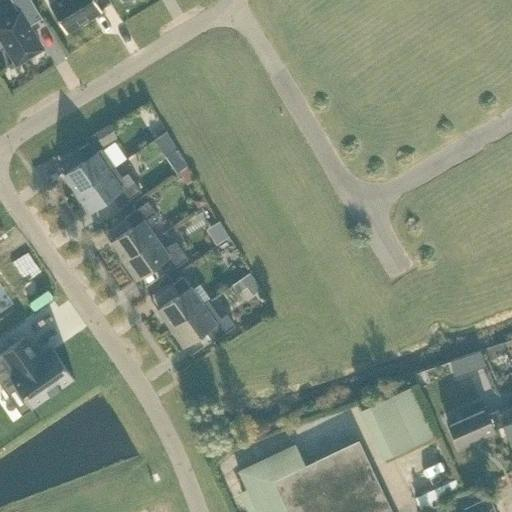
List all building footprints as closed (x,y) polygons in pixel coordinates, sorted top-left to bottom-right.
[(0,37),(16,63),(41,48),(28,26),(42,18),(30,0),(10,0),(18,13),(0,23),(0,37)] [(93,0),(60,0),(49,7),(66,33),(100,11),(93,0)] [(109,124),(94,133),(102,147),(117,138),(109,124)] [(164,132),(153,140),(165,157),(176,149),(164,132)] [(76,193),(114,167),(101,149),(95,153),(88,142),(78,150),(85,160),(64,175),(76,193)] [(118,207),(140,191),(132,180),(126,184),(114,167),(76,193),(90,212),(111,197),(118,207)] [(110,242),(124,261),(156,239),(148,228),(158,217),(147,201),(125,217),(132,227),(110,242)] [(163,249),(156,239),(124,261),(136,279),(158,263),(165,274),(187,258),(176,241),(163,249)] [(249,273),(232,285),(238,294),(246,288),(252,296),(260,290),(249,273)] [(0,275),(0,327),(25,311),(0,275)] [(158,309),(170,327),(208,301),(208,300),(202,305),(182,276),(172,284),(179,294),(158,309)] [(208,301),(170,327),(183,346),(205,331),(212,341),(234,325),(226,314),(220,318),(208,301)] [(11,380),(31,409),(32,410),(33,409),(32,408),(72,380),(73,381),(74,380),(53,350),(52,351),(53,352),(41,360),(25,337),(26,336),(26,335),(0,353),(0,384),(1,386),(11,380)] [(468,354),(472,367),(484,363),(480,350),(468,354)] [(383,460),(436,435),(413,386),(360,411),(383,460)] [(511,407),(499,413),(497,414),(502,427),(511,448),(511,407)] [(502,427),(497,414),(499,413),(497,410),(486,415),(483,408),(447,423),(447,424),(458,449),(494,433),(493,431),(502,427)] [(392,511),(358,440),(305,465),(295,444),(238,471),(258,511),(392,511)] [(495,511),(489,496),(464,507),(466,511),(495,511)]
